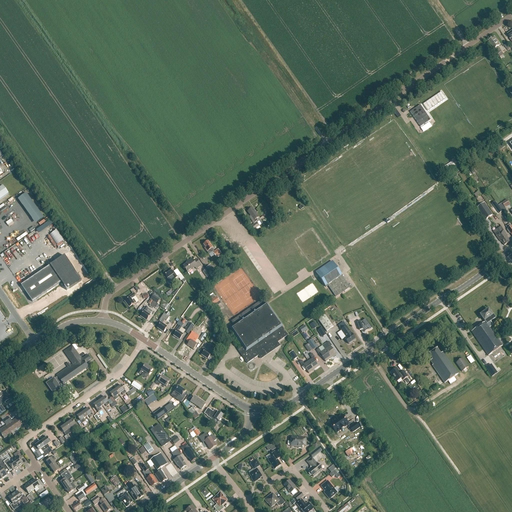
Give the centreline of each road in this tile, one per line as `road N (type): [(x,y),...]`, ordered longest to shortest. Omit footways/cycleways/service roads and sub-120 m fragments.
road 1 (residential): [(103,321),(110,293),(511,15)]
road 2 (tertiary): [(252,410),(289,403),(511,249)]
road 3 (residential): [(36,465),(26,438),(116,376),(143,340)]
road 4 (tertiary): [(252,410),(143,340)]
